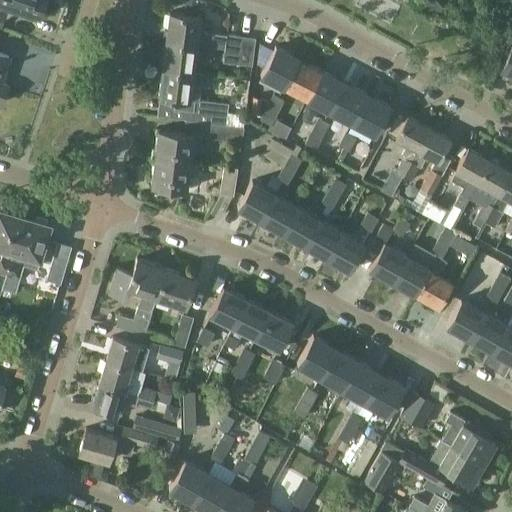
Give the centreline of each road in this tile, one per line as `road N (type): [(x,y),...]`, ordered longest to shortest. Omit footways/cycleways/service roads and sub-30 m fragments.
road 1 (residential): [(105,203),(290,277),(511,402)]
road 2 (residential): [(22,467),(105,203)]
road 3 (residential): [(511,123),(304,10),(269,0)]
road 4 (residential): [(105,203),(131,0)]
